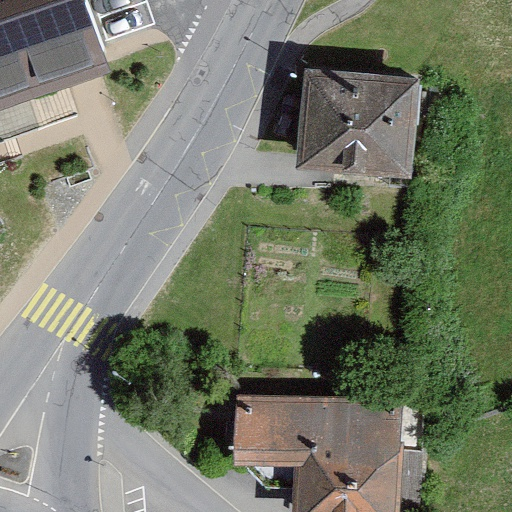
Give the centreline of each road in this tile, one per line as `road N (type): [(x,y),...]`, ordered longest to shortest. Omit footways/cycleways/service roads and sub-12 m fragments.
road 1 (tertiary): [(56,341),(244,50),(267,0)]
road 2 (unclassified): [(204,511),(93,424),(56,341)]
road 3 (tertiary): [(50,511),(56,341)]
